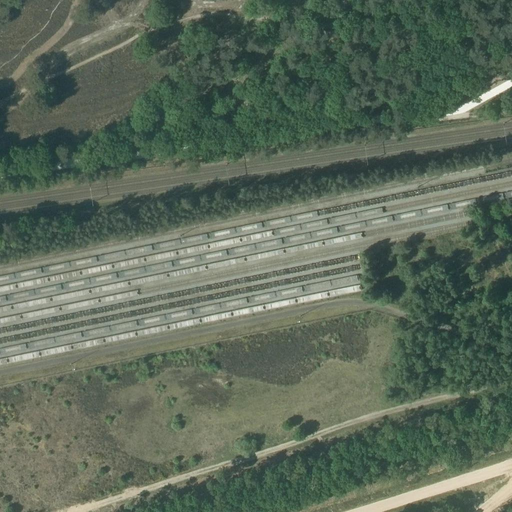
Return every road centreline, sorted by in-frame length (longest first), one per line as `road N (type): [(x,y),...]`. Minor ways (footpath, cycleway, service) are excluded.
road 1 (track): [(511,380),(306,430),(81,511)]
road 2 (track): [(0,106),(177,22)]
road 3 (track): [(177,22),(348,17)]
road 4 (track): [(371,511),(511,468)]
road 5 (track): [(348,17),(430,15),(467,0)]
